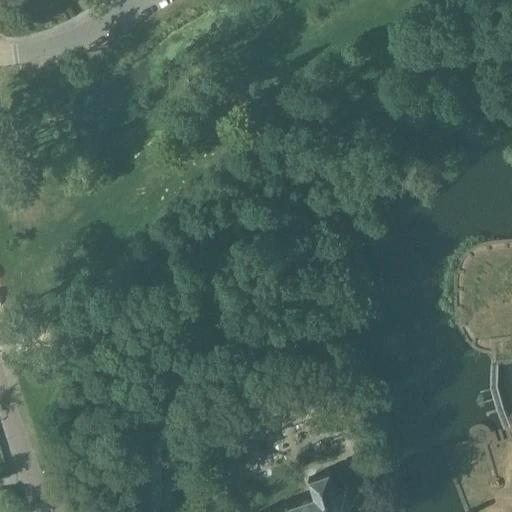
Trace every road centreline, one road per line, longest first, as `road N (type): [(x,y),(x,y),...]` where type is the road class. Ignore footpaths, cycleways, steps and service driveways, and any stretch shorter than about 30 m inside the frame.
road 1 (residential): [(0,60),(66,45),(148,0)]
road 2 (residential): [(0,390),(40,511)]
